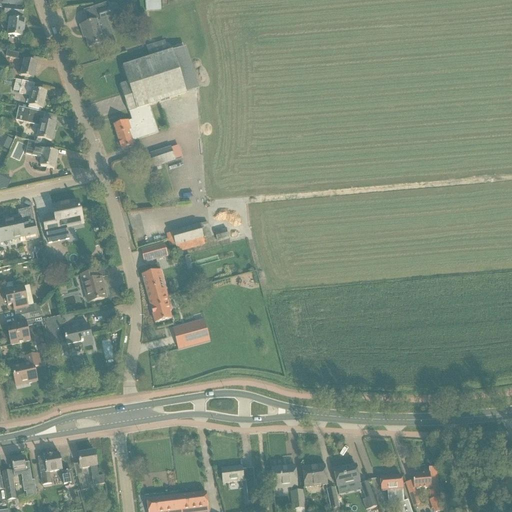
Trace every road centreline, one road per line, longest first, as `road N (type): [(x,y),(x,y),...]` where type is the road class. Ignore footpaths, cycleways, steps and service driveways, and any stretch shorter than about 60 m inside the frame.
road 1 (residential): [(129,407),(135,283),(103,175)]
road 2 (residential): [(103,175),(39,0)]
road 3 (primary): [(388,420),(510,413)]
